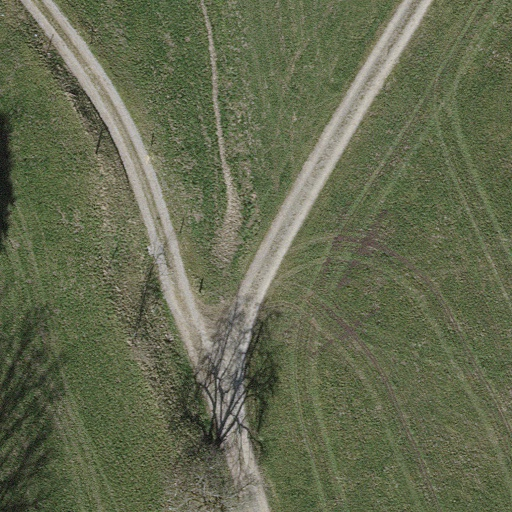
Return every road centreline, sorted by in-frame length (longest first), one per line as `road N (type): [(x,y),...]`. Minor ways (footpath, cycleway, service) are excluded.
road 1 (track): [(253,511),(218,405),(76,61),(27,0)]
road 2 (track): [(218,405),(428,0)]
